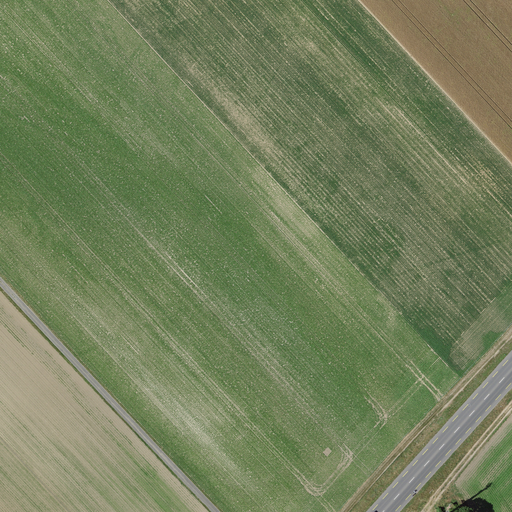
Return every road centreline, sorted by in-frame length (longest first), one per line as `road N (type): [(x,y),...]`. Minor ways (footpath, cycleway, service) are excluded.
road 1 (unclassified): [(0,281),(216,511)]
road 2 (track): [(511,335),(350,511)]
road 3 (primary): [(383,511),(511,370)]
